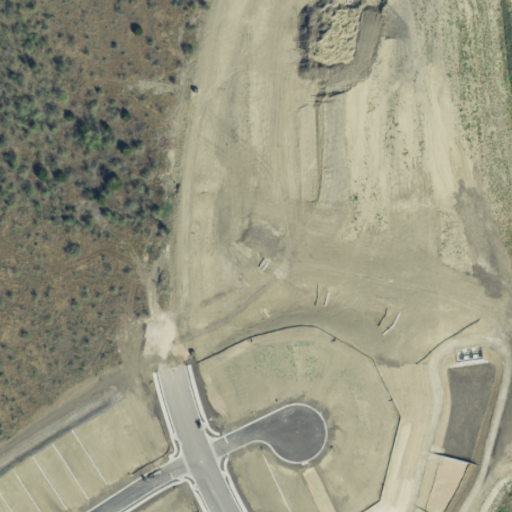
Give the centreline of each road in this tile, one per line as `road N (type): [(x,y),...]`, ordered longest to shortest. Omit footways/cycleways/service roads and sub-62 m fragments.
road 1 (tertiary): [(220,0),(201,32),(158,241),(166,367),(198,465),(227,511)]
road 2 (residential): [(297,435),(251,439),(156,481),(109,511)]
